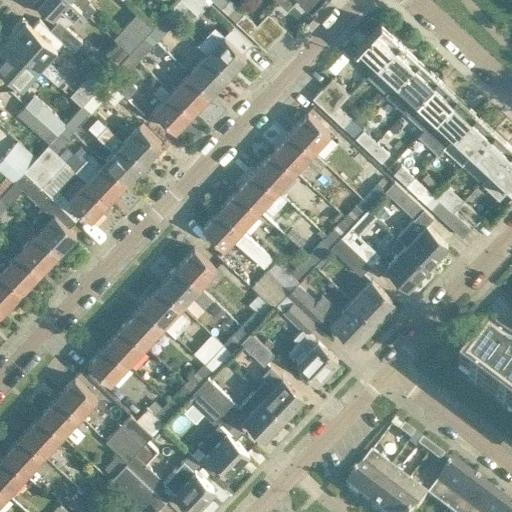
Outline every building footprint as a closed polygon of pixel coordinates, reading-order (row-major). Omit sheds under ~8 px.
[(34,0),(47,12),(57,20),(50,27),(63,39),(73,48),(81,40),(65,24),(80,7),(72,0),(34,0)] [(72,0),(80,7),(87,14),(94,7),(86,0),(72,0)] [(171,0),(162,11),(173,21),(188,4),(197,13),(207,2),(204,0),(171,0)] [(212,0),(227,14),(236,4),(231,0),(204,0),(207,2),(209,0),(212,0)] [(118,41),(128,50),(145,30),(152,22),(137,9),(112,36),(118,41)] [(145,30),(156,39),(173,21),(162,11),(152,22),(145,30)] [(235,20),(266,48),(274,39),(257,23),(256,24),(243,11),(235,20)] [(267,12),(257,23),(274,39),(285,28),(267,12)] [(14,30),(8,38),(39,66),(57,82),(65,74),(47,57),(63,39),(50,27),(39,17),(32,25),(22,16),(11,28),(14,30)] [(356,48),(371,62),(375,66),(399,41),(380,23),(381,22),(380,21),(355,48),(356,49),(356,48)] [(242,51),(252,41),(234,24),(215,44),(204,33),(196,42),(207,53),(207,52),(228,72),(245,54),(242,51)] [(145,30),(128,50),(137,59),(156,39),(145,30)] [(0,43),(0,66),(21,85),(39,66),(8,38),(1,45),(0,43)] [(118,41),(107,52),(117,62),(128,50),(118,41)] [(393,83),(384,92),(387,95),(419,60),(399,41),(375,66),(393,83)] [(137,59),(128,50),(117,62),(105,75),(107,77),(106,78),(122,93),(123,92),(126,95),(137,82),(126,72),(137,59)] [(210,91),(211,90),(228,72),(207,52),(207,53),(190,70),(189,71),(210,91)] [(387,95),(404,110),(413,101),(415,103),(439,78),(419,60),(387,95)] [(189,71),(187,73),(170,91),(191,111),(210,91),(189,71)] [(331,76),(322,86),(339,102),(349,92),(331,76)] [(122,93),(106,78),(82,104),(90,111),(106,94),(114,101),(122,93)] [(431,117),(417,133),(420,135),(457,95),(439,78),(415,103),(431,117)] [(160,83),(152,90),(162,100),(153,109),(174,129),(191,111),(170,91),(169,92),(160,83)] [(312,96),(327,110),(352,134),(360,125),(338,104),(339,102),(322,86),(312,96)] [(33,93),(25,103),(57,131),(65,122),(33,93)] [(420,135),(437,151),(451,136),(452,137),(475,112),(457,95),(420,135)] [(57,131),(25,103),(16,112),(48,141),(57,131)] [(90,111),(82,104),(65,122),(73,130),(90,111)] [(307,110),(291,128),(314,150),(331,132),(307,110)] [(495,131),(475,112),(452,137),(472,155),(495,131)] [(97,118),(88,127),(97,136),(106,127),(97,118)] [(57,131),(48,141),(47,143),(54,150),(73,130),(65,122),(57,131)] [(140,123),(122,142),(143,162),(160,143),(140,123)] [(352,134),(370,150),(378,142),(360,125),(352,134)] [(125,180),(126,179),(143,162),(122,142),(106,127),(97,136),(113,151),(105,159),(104,160),(125,180)] [(317,169),(325,161),(314,151),(314,150),(291,128),(272,148),(296,170),(297,168),(306,159),(317,169)] [(472,155),(490,172),(511,150),(511,146),(495,131),(472,155)] [(0,155),(0,166),(6,172),(0,179),(7,186),(14,179),(22,170),(35,155),(16,138),(0,155)] [(378,142),(370,150),(380,160),(388,151),(378,142)] [(47,143),(35,155),(22,170),(75,218),(82,211),(89,217),(106,200),(85,179),(68,197),(58,187),(75,169),(54,150),(47,143)] [(272,148),(271,150),(254,168),(278,189),(294,171),(296,170),(272,148)] [(511,150),(490,172),(507,188),(507,189),(508,190),(511,185),(511,150)] [(90,152),(75,168),(85,179),(106,200),(125,180),(104,160),(102,161),(101,162),(90,152)] [(393,170),(408,184),(415,176),(400,162),(393,170)] [(290,201),(278,189),(254,168),(236,187),(259,209),(261,207),(267,213),(271,209),(277,214),(290,201)] [(29,222),(38,230),(59,250),(76,232),(68,225),(75,218),(22,170),(14,179),(40,203),(36,207),(40,211),(29,222)] [(415,176),(408,184),(427,203),(435,195),(415,176)] [(384,188),(384,189),(413,217),(397,234),(406,242),(427,263),(447,242),(426,222),(433,214),(394,178),(384,188)] [(376,180),(362,194),(371,202),(384,189),(384,188),(376,180)] [(241,228),(259,209),(236,187),(218,207),(241,228)] [(369,208),(367,206),(371,202),(362,194),(360,196),(343,215),(325,233),(335,242),(342,235),(352,224),(359,218),(369,208)] [(438,199),(435,195),(427,203),(462,235),(471,225),(453,209),(452,210),(439,198),(438,199)] [(481,215),(464,198),(453,209),(471,225),(481,215)] [(277,262),(241,228),(218,207),(201,225),(225,247),(233,237),(266,268),(251,284),(273,305),(274,303),(276,305),(287,293),(299,281),(298,279),(289,272),(289,271),(278,260),(277,262)] [(371,262),(378,255),(358,237),(378,217),(369,208),(359,218),(352,224),(342,235),(371,262)] [(40,269),(41,268),(59,250),(38,230),(21,248),(19,249),(40,269)] [(324,252),(331,245),(332,246),(335,242),(325,233),(306,253),(318,265),(327,255),(324,252)] [(332,246),(360,274),(371,262),(342,235),(335,242),(332,246)] [(386,263),(407,284),(427,263),(406,242),(386,263)] [(212,298),(213,297),(200,284),(216,266),(194,245),(176,264),(212,298)] [(2,251),(0,252),(0,267),(1,269),(22,289),(40,269),(19,249),(10,259),(2,251)] [(289,271),(289,272),(298,279),(303,273),(309,267),(302,259),(301,259),(291,270),(289,271)] [(191,293),(204,306),(212,298),(176,264),(159,283),(181,304),(191,293)] [(0,304),(3,308),(22,289),(1,269),(0,267),(0,304)] [(392,297),(372,278),(352,299),(373,319),(385,307),(384,305),(392,297)] [(359,331),(361,332),(373,319),(352,299),(341,310),(322,291),(316,297),(299,281),(287,293),(315,320),(324,311),(332,319),(331,320),(352,339),(359,331)] [(141,303),(163,323),(181,304),(159,283),(141,303)] [(249,333),(251,331),(251,330),(273,307),(257,291),(247,302),(254,308),(239,323),(249,333)] [(287,293),(276,305),(300,327),(292,335),(298,341),(288,352),(317,379),(337,357),(315,336),(307,329),(315,320),(287,293)] [(216,302),(210,309),(217,316),(224,309),(216,302)] [(145,343),(163,323),(141,303),(123,322),(145,343)] [(123,322),(104,342),(127,363),(144,345),(145,343),(123,322)] [(239,323),(222,341),(231,350),(240,341),(240,342),(249,333),(239,323)] [(262,363),(273,351),(251,331),(249,333),(240,342),(262,363)] [(511,354),(511,356),(485,336),(457,373),(511,414),(511,354)] [(203,360),(213,369),(231,350),(222,341),(203,360)] [(88,360),(110,381),(127,363),(104,342),(88,360)] [(196,386),(207,375),(213,369),(203,360),(184,380),(194,389),(196,386)] [(264,378),(255,388),(283,414),(302,394),(270,363),(260,373),(264,378)] [(97,396),(74,375),(57,393),(80,414),(97,396)] [(239,405),(207,375),(196,386),(235,422),(237,424),(244,416),(264,434),(283,414),(255,388),(239,405)] [(194,389),(184,380),(166,399),(176,408),(187,396),(194,389)] [(196,386),(194,389),(187,396),(215,423),(196,443),(205,451),(227,472),(248,450),(227,430),(235,422),(196,386)] [(80,414),(57,393),(39,413),(62,433),(80,414)] [(155,397),(135,418),(151,433),(161,423),(161,424),(176,408),(166,399),(162,404),(155,397)] [(39,413),(38,414),(21,432),(43,453),(60,435),(62,433),(39,413)] [(105,439),(119,452),(126,460),(135,451),(143,443),(142,443),(151,433),(135,418),(130,413),(105,439)] [(72,437),(87,423),(81,416),(65,430),(72,437)] [(399,433),(410,441),(415,435),(404,426),(399,433)] [(27,471),(43,453),(21,432),(4,451),(27,471)] [(417,446),(439,463),(444,457),(422,440),(417,446)] [(126,460),(125,461),(150,485),(160,475),(152,467),(145,461),(135,451),(126,460)] [(3,452),(0,455),(0,485),(7,492),(24,474),(25,473),(3,452)] [(108,479),(115,471),(125,461),(126,460),(119,452),(101,472),(108,479)] [(378,511),(415,511),(427,496),(371,453),(345,487),(378,511)] [(172,471),(163,481),(174,491),(179,495),(193,509),(214,487),(199,473),(184,458),(172,471)] [(106,481),(133,507),(128,511),(162,511),(157,507),(165,499),(150,485),(125,461),(115,471),(108,479),(106,481)] [(452,463),(427,496),(446,510),(471,477),(452,463)] [(76,511),(106,481),(108,479),(101,472),(69,505),(76,511)] [(446,510),(447,511),(473,511),(490,491),(471,477),(446,510)] [(503,511),(508,505),(490,491),(473,511),(503,511)]
